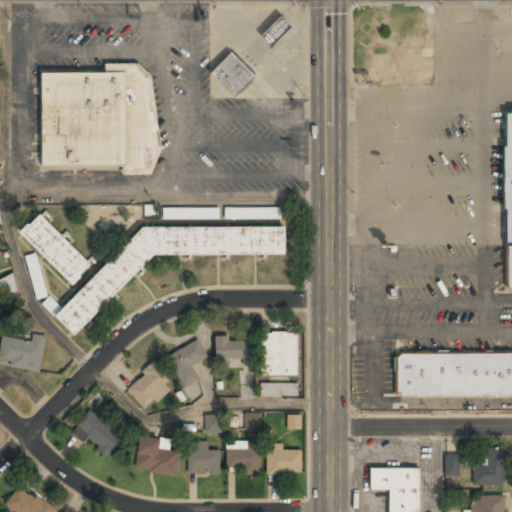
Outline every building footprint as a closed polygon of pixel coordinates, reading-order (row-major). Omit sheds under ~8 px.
[(292,31),(284,20),(261,35),(269,47),(292,31)] [(232,99),(256,79),(233,53),(209,73),(232,99)] [(41,74),(41,168),(123,167),(123,176),(154,176),(154,65),(105,65),(105,74),(41,74)] [(511,396),(511,112),(504,112),(505,293),(511,293),(511,352),(396,353),(396,398),(511,396)] [(224,219),(280,218),(280,207),(224,208),(224,219)] [(219,208),(163,208),(163,219),(219,219),(219,208)] [(71,286),(91,267),(40,214),(20,233),(71,286)] [(156,255),(285,255),(285,228),(144,228),(54,316),(73,336),(156,255)] [(24,256),(36,299),(47,296),(35,253),(24,256)] [(17,291),(13,275),(0,278),(0,293),(1,296),(17,291)] [(41,303),(53,315),(61,308),(49,296),(41,303)] [(298,333),(262,333),(262,377),(298,377),(298,333)] [(45,337),(33,336),(32,342),(3,338),(0,358),(0,365),(41,371),(45,337)] [(252,361),(252,340),(215,340),(215,361),(252,361)] [(167,358),(184,389),(200,381),(192,367),(208,358),(199,341),(167,358)] [(127,388),(146,411),(174,388),(155,365),(127,388)] [(262,396),(298,396),(298,384),(262,384),(262,396)] [(109,457),(124,434),(89,411),(73,434),(109,457)] [(261,413),(245,412),(245,428),(261,428),(261,413)] [(288,429),(301,429),(301,416),(288,416),(288,429)] [(219,418),(207,417),(207,433),(218,433),(219,418)] [(179,453),(169,452),(170,441),(139,438),(136,471),(177,476),(179,453)] [(189,443),(189,474),(220,474),(220,452),(207,452),(207,443),(189,443)] [(227,445),(227,473),(260,473),(260,445),(227,445)] [(266,474),(302,474),(302,450),(284,450),(284,445),(266,445),(266,474)] [(473,466),(473,486),(504,486),(504,448),(487,448),(487,466),(473,466)] [(459,454),(444,454),(444,476),(459,476),(459,454)] [(420,511),(420,469),(370,469),(370,492),(389,492),(389,511),(420,511)] [(52,511),(54,510),(19,487),(6,506),(15,511),(52,511)] [(504,511),(504,497),(466,497),(466,511),(504,511)]
